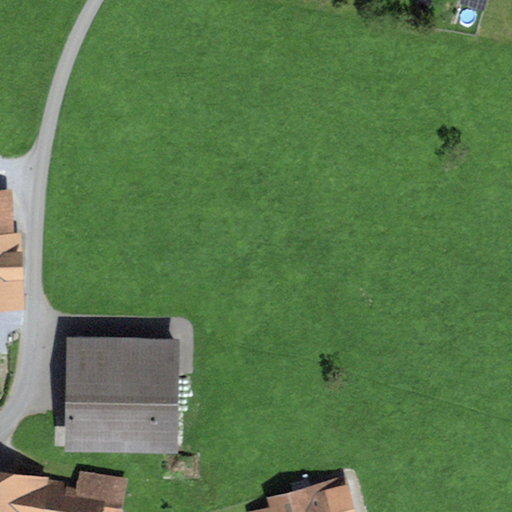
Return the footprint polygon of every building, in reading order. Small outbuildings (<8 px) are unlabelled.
[(0,255),(24,255),(23,225),(15,225),(14,184),(0,183),(0,255)] [(24,255),(0,255),(0,303),(25,302),(24,255)] [(177,440),(180,330),(68,327),(65,438),(177,440)] [(43,511),(48,486),(50,479),(0,469),(0,511),(43,511)] [(358,511),(347,470),(289,485),(296,511),(358,511)] [(123,511),(129,483),(80,475),(77,491),(48,486),(43,511),(123,511)] [(250,511),(296,511),(289,485),(268,491),(271,502),(250,508),(250,511)]
